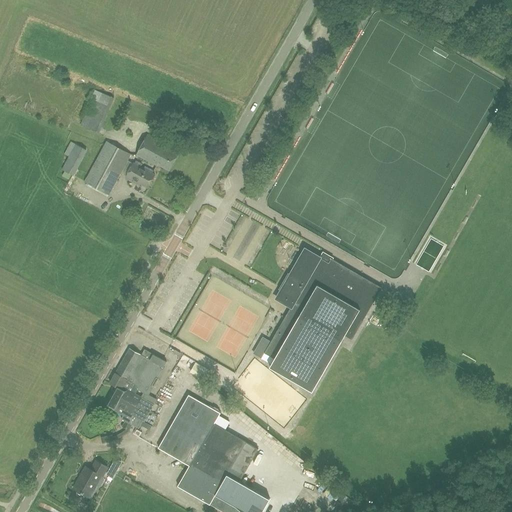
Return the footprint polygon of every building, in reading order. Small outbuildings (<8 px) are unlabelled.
[(100,92),(97,100),(110,106),(114,98),(100,92)] [(87,121),(98,138),(103,134),(100,130),(108,125),(102,116),(107,112),(103,106),(100,108),(102,111),(87,121)] [(148,135),(137,154),(157,165),(158,164),(169,170),(178,154),(167,147),(168,146),(148,135)] [(107,141),(97,159),(121,171),(130,154),(107,141)] [(74,175),(87,149),(75,144),(62,170),(74,175)] [(108,195),(121,171),(97,159),(85,182),(108,195)] [(135,181),(148,188),(155,175),(133,163),(126,178),(134,183),(135,181)] [(285,318),(264,353),(274,359),(270,367),(311,391),(340,341),(344,335),(351,339),(381,287),(331,258),(328,262),(316,255),(305,249),(295,266),(290,274),(288,272),(278,289),(280,290),(276,298),(291,306),(291,307),(285,318)] [(279,269),(292,270),(293,257),(280,255),(279,269)] [(163,366),(166,361),(153,354),(144,349),(143,351),(141,354),(130,347),(110,383),(115,386),(104,405),(115,411),(117,407),(126,412),(122,419),(139,428),(143,421),(145,422),(154,404),(147,400),(135,394),(138,389),(149,396),(165,367),(163,366)] [(194,374),(199,367),(190,360),(185,367),(194,374)] [(189,394),(158,448),(190,465),(178,486),(210,504),(215,495),(228,503),(236,507),(240,511),(262,511),(270,499),(240,482),(259,449),(215,424),(221,413),(189,394)] [(311,472),(294,457),(288,464),(304,479),(311,472)] [(103,477),(101,476),(107,466),(96,460),(91,469),(86,466),(74,488),(90,497),(96,486),(98,487),(101,486),(104,480),(103,477)] [(115,477),(122,481),(128,469),(121,465),(115,477)] [(178,500),(174,509),(180,511),(203,511),(204,511),(178,500)]
